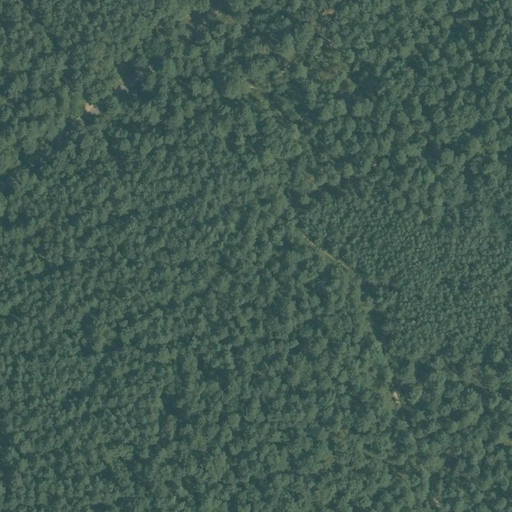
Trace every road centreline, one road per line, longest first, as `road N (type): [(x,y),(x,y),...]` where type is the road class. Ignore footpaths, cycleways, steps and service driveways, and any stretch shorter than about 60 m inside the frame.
road 1 (track): [(129,82),(167,99),(228,81),(262,103),(275,157),(271,206),(352,311),(432,511)]
road 2 (unclassified): [(0,187),(232,0)]
road 3 (unknown): [(90,112),(18,0)]
